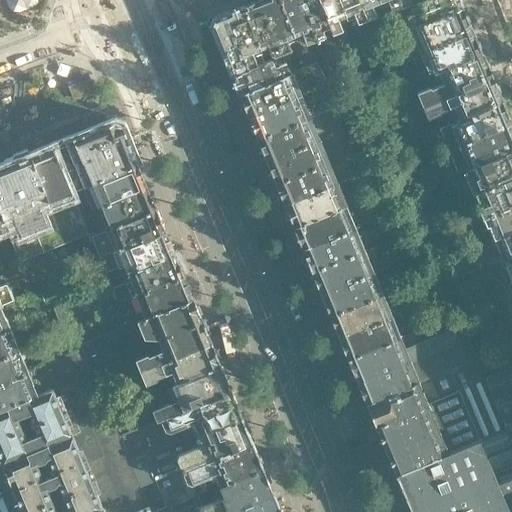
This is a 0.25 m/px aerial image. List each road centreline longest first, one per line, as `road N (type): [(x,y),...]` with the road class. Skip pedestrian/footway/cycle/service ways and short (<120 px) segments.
road 1 (tertiary): [(365,511),(156,3)]
road 2 (tertiary): [(113,17),(325,511)]
road 3 (residential): [(0,63),(113,17)]
